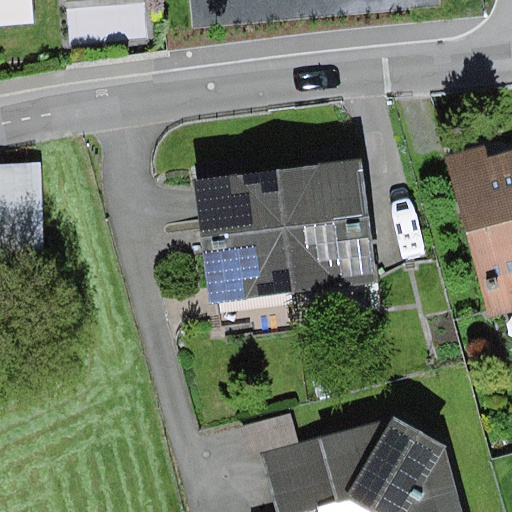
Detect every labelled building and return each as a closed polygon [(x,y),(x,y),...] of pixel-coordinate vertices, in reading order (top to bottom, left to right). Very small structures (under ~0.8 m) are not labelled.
[(0,0),(0,27),(37,25),(34,0),(0,0)] [(384,152),(218,180),(238,299),(404,272),(384,152)] [(511,168),(471,179),(511,331),(511,168)] [(47,169),(0,170),(0,252),(49,251),(47,169)] [(434,418),(287,461),(304,511),(324,511),(361,499),(379,511),(481,511),(471,476),(481,454),(434,418)]
